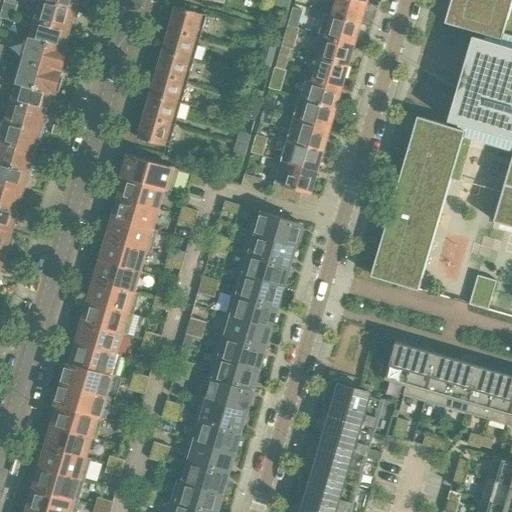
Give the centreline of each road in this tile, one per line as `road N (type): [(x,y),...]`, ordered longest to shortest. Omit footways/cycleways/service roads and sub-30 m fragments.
road 1 (residential): [(407,0),(255,511)]
road 2 (tertiary): [(0,461),(134,0)]
